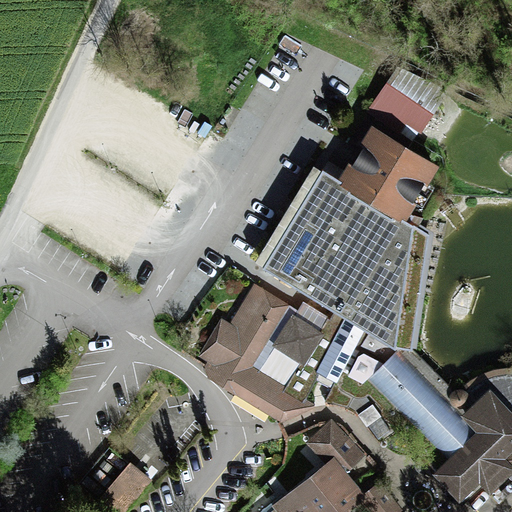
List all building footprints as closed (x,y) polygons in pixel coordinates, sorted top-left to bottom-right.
[(397,69),(370,109),(399,129),(420,102),(431,109),(436,109),(440,93),(397,69)] [(343,183),(400,219),(434,166),(375,131),(348,174),(343,183)] [(371,328),(410,352),(416,310),(399,306),(394,301),(385,300),(400,293),(414,295),(416,282),(402,281),(403,268),(421,236),(420,230),(400,219),(343,183),(348,174),(328,162),(273,251),(288,259),(278,276),(290,283),(290,286),(292,287),(294,285),(352,322),(356,318),(371,328)] [(210,360),(206,367),(209,377),(280,422),(316,407),(250,367),(286,306),(256,288),(243,311),(240,310),(230,327),(222,322),(203,355),(210,360)] [(410,352),(371,328),(359,347),(353,345),(322,405),(336,404),(347,409),(360,385),(382,406),(382,412),(385,417),(390,421),(396,422),(397,428),(401,434),(406,436),(412,436),(424,451),(419,452),(432,475),(437,473),(464,502),(483,484),(499,502),(511,489),(511,412),(498,399),(486,399),(472,410),(414,351),(410,352)] [(363,456),(339,426),(332,423),(322,431),(326,436),(314,446),(329,465),(277,507),(280,511),(342,511),(351,505),(348,501),(357,493),(341,473),(363,456)]
